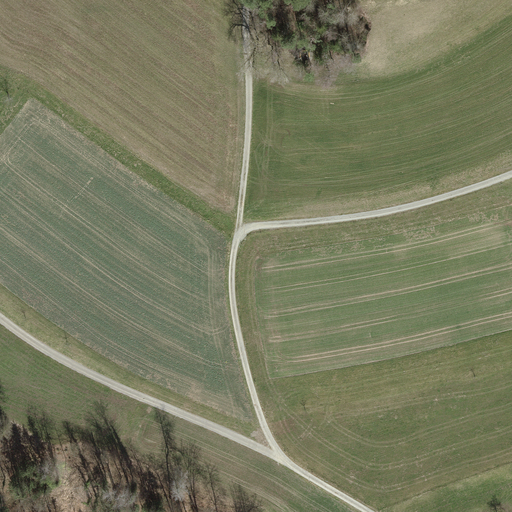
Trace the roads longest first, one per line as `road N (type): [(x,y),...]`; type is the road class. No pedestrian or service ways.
road 1 (track): [(291,465),(88,373),(0,316)]
road 2 (track): [(511,174),(378,213),(238,228)]
road 3 (track): [(291,465),(263,422),(238,336),(238,228)]
road 4 (track): [(238,228),(249,111),(245,0)]
